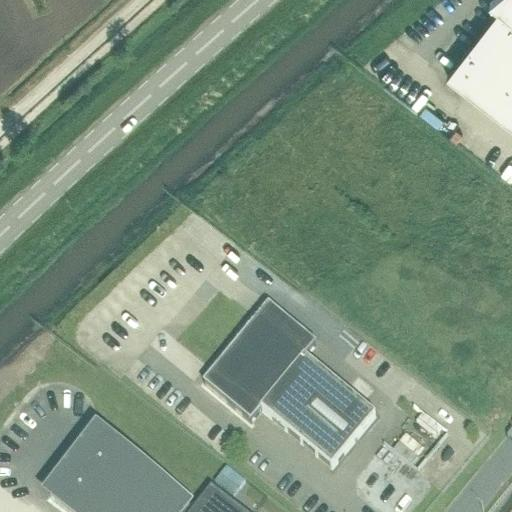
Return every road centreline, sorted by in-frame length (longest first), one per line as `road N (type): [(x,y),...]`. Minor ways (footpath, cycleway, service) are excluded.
road 1 (primary): [(0,234),(255,0)]
road 2 (unclassified): [(0,130),(142,0)]
